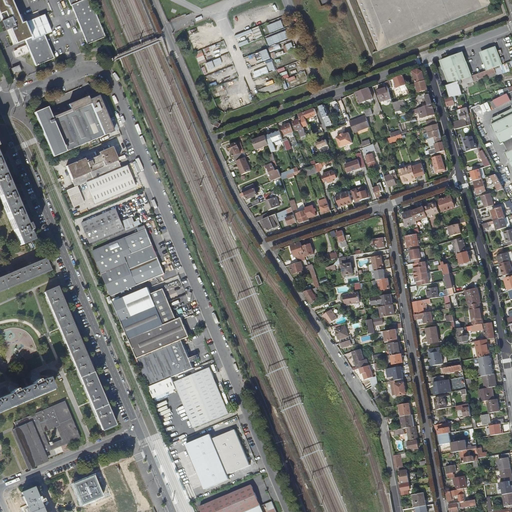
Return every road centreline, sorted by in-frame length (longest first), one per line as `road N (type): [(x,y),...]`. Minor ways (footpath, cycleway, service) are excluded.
road 1 (unclassified): [(107,74),(290,511)]
road 2 (residential): [(387,204),(441,511)]
road 3 (residential): [(265,246),(378,422),(397,511)]
road 4 (residential): [(427,57),(209,140)]
road 5 (residential): [(59,241),(138,429)]
road 6 (residential): [(461,179),(505,349)]
road 7 (residential): [(150,0),(209,140)]
road 8 (residential): [(1,102),(59,241)]
road 9 (residential): [(0,386),(43,368),(58,371),(92,448)]
road 10 (residential): [(265,246),(387,204)]
road 11 (residential): [(427,57),(461,179)]
road 12 (residential): [(209,140),(265,246)]
